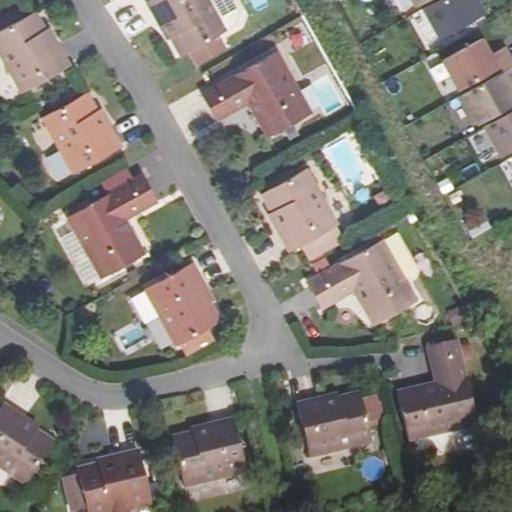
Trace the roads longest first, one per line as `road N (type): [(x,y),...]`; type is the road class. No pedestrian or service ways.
road 1 (residential): [(84,0),(270,325),(264,359),(117,402),(52,379),(0,345)]
road 2 (track): [(511,313),(454,246),(316,0)]
